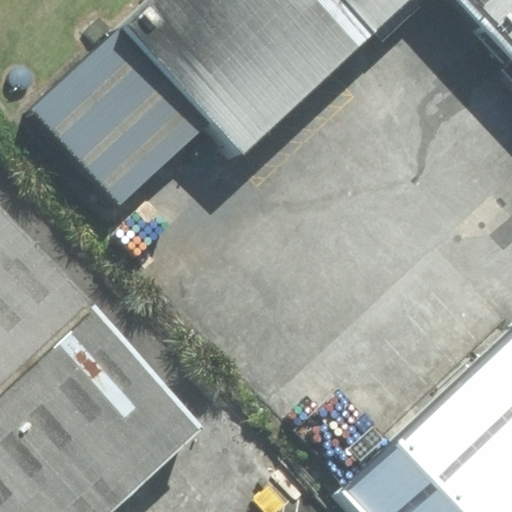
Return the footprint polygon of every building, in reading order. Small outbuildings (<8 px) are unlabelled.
[(502,15),(488,0),(216,0),(166,44),(298,193),(502,15)] [(511,0),(488,0),(502,15),(511,26),(511,0)] [(438,221),(425,189),(324,230),(337,262),(438,221)] [(0,511),(249,511),(265,498),(17,218),(0,232),(0,511)] [(511,511),(511,405),(390,511),(511,511)]
